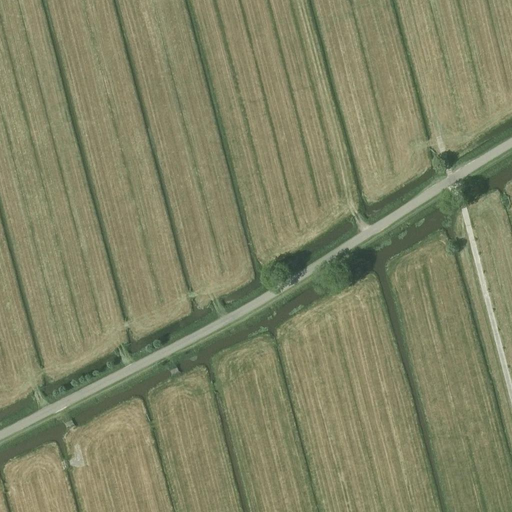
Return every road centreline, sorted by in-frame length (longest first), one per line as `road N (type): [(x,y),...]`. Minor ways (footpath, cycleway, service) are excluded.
road 1 (unclassified): [(511,142),(246,309),(0,433)]
road 2 (track): [(511,396),(451,177)]
